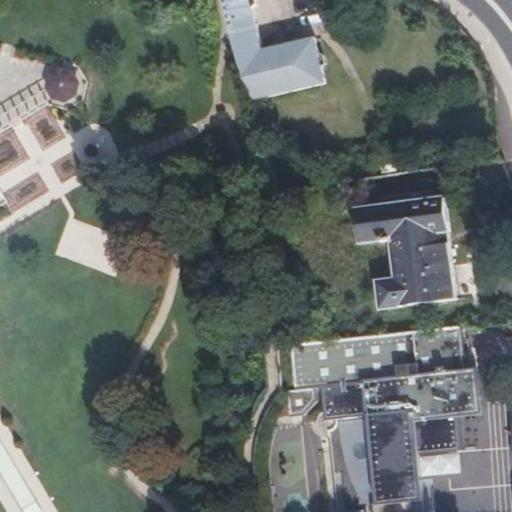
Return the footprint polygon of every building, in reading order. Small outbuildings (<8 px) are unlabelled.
[(324,84),(315,40),(263,50),(261,44),(254,9),(259,5),(258,0),(225,0),(236,49),(249,99),(324,84)] [(74,107),(88,83),(61,66),(46,90),(74,107)] [(446,200),(356,211),(359,244),(383,241),(384,244),(395,243),(399,279),(381,281),(385,309),(459,300),(446,200)] [(79,229),(72,251),(99,259),(96,268),(111,273),(121,243),(79,229)] [(462,349),(460,327),(315,343),(291,346),(296,396),(319,393),(323,428),(369,422),(380,511),(372,511),(432,511),(431,494),(419,495),(416,457),(458,452),(455,414),(476,411),(472,373),(464,374),(458,374),(455,349),(462,349)] [(464,374),(462,349),(455,349),(458,374),(464,374)]
